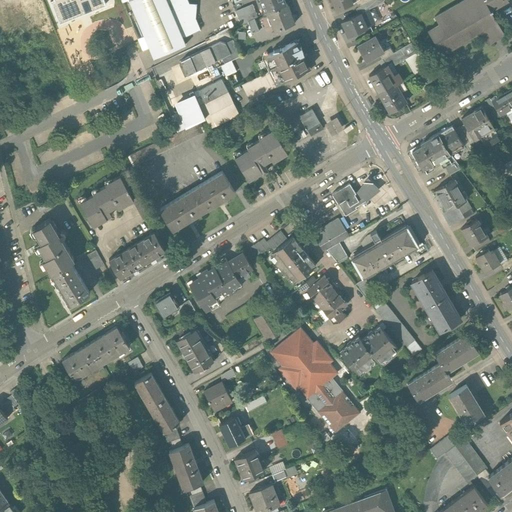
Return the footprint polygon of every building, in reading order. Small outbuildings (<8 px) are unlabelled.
[(104,0),(50,0),(59,23),(106,4),(104,0)] [(121,0),(123,3),(129,1),(153,59),(185,45),(182,38),(166,0),(121,0)] [(166,0),(182,38),(198,31),(192,18),(194,17),(195,6),(190,5),(187,6),(184,0),(166,0)] [(257,0),(258,2),(260,2),(264,13),(267,12),(286,4),(284,0),(257,0)] [(332,0),(337,10),(351,4),(355,1),(357,0),(332,0)] [(369,0),(358,7),(356,8),(358,14),(359,13),(360,14),(378,4),(375,0),(369,0)] [(507,0),(463,0),(434,17),(439,24),(428,31),(441,54),(479,31),(487,43),(503,33),(491,12),(492,11),(492,10),(499,5),(508,0),(507,0)] [(241,22),(257,16),(252,2),(235,9),(241,22)] [(286,4),(267,12),(274,31),(295,23),(287,4),(286,4)] [(358,14),(341,22),(348,36),(366,28),(360,14),(359,13),(358,14)] [(254,18),(247,21),(252,33),(259,31),(254,18)] [(375,36),(357,46),(366,62),(379,54),(383,52),(383,51),(379,44),(380,44),(375,36)] [(224,40),(181,61),(188,75),(216,61),(213,54),(227,47),(224,40)] [(294,42),(281,48),(280,47),(280,48),(274,50),(274,49),(273,50),(274,51),(268,54),(266,52),(264,53),(263,56),(262,58),(263,60),(268,71),(303,54),(302,53),(303,53),(303,52),(302,53),(301,47),(301,46),(299,47),(298,46),(294,42)] [(393,53),(382,59),(386,66),(404,55),(406,59),(417,52),(411,42),(393,53)] [(390,47),(383,51),(383,52),(379,54),(382,59),(393,53),(390,47)] [(303,54),(268,71),(276,87),(310,70),(303,54)] [(231,61),(221,66),(226,76),(236,72),(231,61)] [(383,67),(369,76),(380,94),(402,81),(397,74),(390,78),(383,67)] [(426,67),(420,71),(427,83),(433,79),(426,67)] [(268,71),(250,80),(257,96),(276,87),(268,71)] [(221,79),(194,93),(195,95),(205,118),(210,129),(239,114),(221,79)] [(250,80),(241,84),(249,100),(257,96),(250,80)] [(402,81),(380,94),(390,112),(406,103),(400,93),(407,89),(402,81)] [(511,106),(504,93),(491,101),(499,114),(505,111),(511,122),(511,106)] [(199,121),(205,118),(195,95),(177,103),(182,113),(171,118),(177,132),(199,121)] [(481,107),(462,118),(474,138),(493,127),(481,107)] [(311,109),(299,116),(310,136),(323,129),(311,109)] [(336,117),(324,124),(331,136),(343,129),(336,117)] [(177,132),(164,139),(169,149),(205,132),(199,121),(177,132)] [(454,129),(451,125),(437,133),(450,154),(463,146),(460,140),(454,129)] [(465,137),(459,126),(454,129),(460,140),(465,137)] [(260,139),(252,144),(254,147),(248,150),(248,149),(241,153),(242,154),(235,158),(235,157),(248,180),(261,172),(262,173),(267,170),(263,163),(270,158),(272,161),(286,153),(273,129),(265,134),(266,137),(260,140),(260,139)] [(437,133),(419,143),(420,145),(411,150),(423,170),(441,160),(443,163),(452,158),(450,154),(437,133)] [(164,139),(128,156),(133,167),(169,149),(164,139)] [(54,148),(38,156),(42,164),(58,156),(54,148)] [(452,158),(443,163),(450,175),(461,168),(452,158)] [(222,171),(191,190),(203,212),(235,193),(222,171)] [(99,192),(94,195),(94,194),(86,198),(86,199),(81,202),(80,201),(79,202),(92,226),(112,215),(108,209),(116,205),(118,208),(132,201),(133,200),(120,175),(111,180),(113,183),(107,186),(107,185),(98,190),(99,192)] [(454,178),(435,190),(445,210),(455,204),(456,205),(464,201),(460,194),(463,193),(454,178)] [(349,183),(332,194),(345,215),(356,209),(355,207),(368,199),(358,190),(355,192),(349,183)] [(60,188),(34,202),(39,211),(65,198),(60,188)] [(191,190),(159,209),(172,231),(203,212),(191,190)] [(133,200),(132,201),(143,221),(152,215),(141,195),(133,200)] [(464,201),(456,205),(461,213),(470,208),(471,207),(466,199),(464,201)] [(470,208),(461,213),(464,218),(473,213),(470,208)] [(337,218),(312,233),(323,251),(326,249),(339,242),(348,236),(338,219),(337,218)] [(476,218),(461,227),(471,245),(486,236),(476,218)] [(57,232),(49,219),(33,229),(45,249),(41,251),(45,258),(42,260),(50,273),(73,259),(61,238),(64,236),(65,233),(63,231),(61,230),(57,232)] [(407,226),(351,259),(362,277),(418,245),(407,226)] [(376,230),(370,234),(374,240),(380,237),(376,230)] [(258,241),(253,244),(248,247),(256,258),(261,254),(266,251),(271,248),(273,251),(287,240),(280,231),(266,241),(263,238),(258,241)] [(154,232),(108,260),(120,279),(165,251),(154,232)] [(302,248),(292,236),(287,240),(273,251),(271,253),(295,282),(316,265),(305,253),(307,251),(303,247),(302,248)] [(486,236),(471,245),(474,250),(490,241),(487,236),(486,236)] [(339,242),(326,249),(338,263),(348,257),(339,242)] [(488,249),(475,257),(484,271),(499,262),(492,251),(490,253),(488,249)] [(95,250),(86,256),(94,271),(104,265),(95,250)] [(242,253),(228,262),(226,258),(225,259),(221,261),(223,264),(215,269),(230,294),(230,293),(243,286),(239,280),(248,274),(246,271),(251,268),(242,253)] [(511,257),(503,263),(506,268),(511,264),(511,257)] [(70,262),(51,273),(70,304),(89,293),(70,262)] [(207,269),(202,273),(197,276),(199,279),(193,282),(192,281),(186,284),(190,289),(191,288),(198,299),(196,301),(200,306),(202,305),(205,311),(218,302),(231,294),(230,293),(230,294),(215,269),(215,267),(208,271),(207,269)] [(432,270),(411,282),(439,330),(460,318),(451,302),(440,284),(432,270)] [(317,282),(306,290),(307,291),(314,300),(315,299),(314,299),(330,287),(333,284),(329,279),(327,280),(324,276),(317,282)] [(313,277),(299,288),(303,293),(307,291),(306,290),(317,282),(313,277)] [(365,278),(354,284),(366,299),(376,293),(373,287),(371,288),(369,283),(367,284),(365,278)] [(511,286),(499,294),(503,301),(500,303),(504,309),(507,307),(509,310),(511,307),(511,286)] [(330,287),(314,299),(315,299),(322,309),(341,294),(342,293),(340,290),(335,293),(330,287)] [(170,292),(154,302),(163,316),(179,307),(170,292)] [(421,349),(384,303),(385,302),(378,293),(369,300),(376,309),(375,310),(412,356),(421,349)] [(341,294),(322,309),(321,309),(329,318),(339,310),(347,304),(344,301),(345,299),(341,294)] [(189,300),(182,304),(188,314),(195,311),(189,300)] [(218,302),(205,311),(207,314),(220,306),(218,302)] [(246,306),(236,312),(242,322),(252,316),(246,306)] [(269,310),(254,319),(267,341),(283,332),(269,310)] [(339,310),(329,318),(325,321),(329,325),(338,323),(345,318),(339,310)] [(236,312),(226,318),(232,328),(242,322),(236,312)] [(117,326),(90,343),(102,364),(108,360),(107,359),(123,349),(124,350),(130,347),(117,326)] [(185,326),(175,332),(178,337),(188,331),(185,326)] [(361,340),(375,358),(378,362),(397,347),(379,326),(361,340)] [(313,344),(301,329),(271,352),(283,366),(281,367),(290,379),(288,380),(296,390),(300,388),(308,398),(314,392),(318,396),(321,400),(313,407),(335,434),(360,413),(343,392),(335,398),(326,387),(330,384),(328,381),(337,373),(329,363),(332,361),(316,342),(313,344)] [(213,361),(195,330),(176,341),(194,372),(213,361)] [(467,333),(434,353),(439,362),(444,369),(453,363),(454,366),(470,356),(468,354),(477,349),(467,333)] [(375,358),(361,340),(358,336),(340,351),(357,372),(375,358)] [(90,343),(62,360),(75,380),(81,377),(80,376),(96,366),(97,367),(102,364),(90,343)] [(233,345),(223,352),(231,363),(243,356),(233,345)] [(145,363),(151,360),(146,351),(140,354),(145,363)] [(133,371),(143,366),(138,356),(128,361),(133,371)] [(439,362),(407,382),(416,398),(425,393),(426,394),(441,385),(440,383),(449,378),(444,369),(439,362)] [(231,369),(221,375),(224,381),(235,376),(231,369)] [(159,388),(151,374),(135,383),(163,433),(164,433),(175,426),(180,424),(171,408),(159,388)] [(222,383),(204,392),(208,400),(207,400),(208,402),(209,402),(212,408),(230,398),(222,383)] [(465,385),(449,394),(453,401),(452,402),(461,417),(462,416),(467,423),(482,414),(465,385)] [(100,388),(78,402),(83,412),(106,398),(100,388)] [(21,398),(14,389),(10,392),(11,395),(16,401),(21,398)] [(16,401),(11,395),(7,398),(9,401),(13,407),(18,404),(16,401)] [(263,396),(244,405),(248,413),(267,404),(263,396)] [(13,407),(9,401),(4,404),(11,413),(15,410),(13,407)] [(428,428),(415,408),(405,415),(418,435),(428,428)] [(511,412),(501,421),(511,435),(511,412)] [(236,425),(233,418),(219,425),(229,445),(252,434),(247,424),(239,428),(237,424),(236,425)] [(175,426),(164,433),(168,443),(170,442),(180,438),(175,426)] [(457,428),(429,450),(435,460),(444,453),(453,446),(463,439),(464,438),(457,428)] [(281,430),(271,434),(278,449),(288,445),(281,430)] [(180,438),(170,442),(173,450),(183,446),(180,438)] [(478,458),(463,439),(453,446),(468,465),(478,458)] [(203,482),(189,444),(183,446),(173,450),(170,451),(183,489),(203,482)] [(468,465),(453,446),(444,453),(467,482),(476,476),(468,465)] [(264,472),(255,450),(235,459),(243,480),(247,479),(257,474),(264,472)] [(511,457),(489,475),(487,477),(492,484),(499,493),(511,483),(511,457)] [(486,468),(478,458),(468,465),(476,476),(486,489),(492,484),(487,477),(489,475),(484,469),(486,468)] [(284,471),(272,476),(275,482),(286,477),(284,471)] [(257,474),(247,479),(249,483),(259,479),(257,474)] [(271,483),(257,489),(258,491),(251,494),(250,492),(249,492),(254,505),(255,504),(257,511),(256,511),(259,511),(279,504),(276,505),(273,497),(276,496),(271,483)] [(201,486),(190,490),(192,495),(203,491),(201,486)] [(472,486),(439,511),(475,511),(476,511),(486,504),(472,486)] [(393,511),(385,489),(322,511),(393,511)] [(192,495),(190,496),(194,507),(207,503),(203,491),(192,495)] [(207,503),(194,507),(195,511),(218,511),(214,500),(207,503)] [(15,511),(8,501),(0,506),(0,511),(15,511)]
